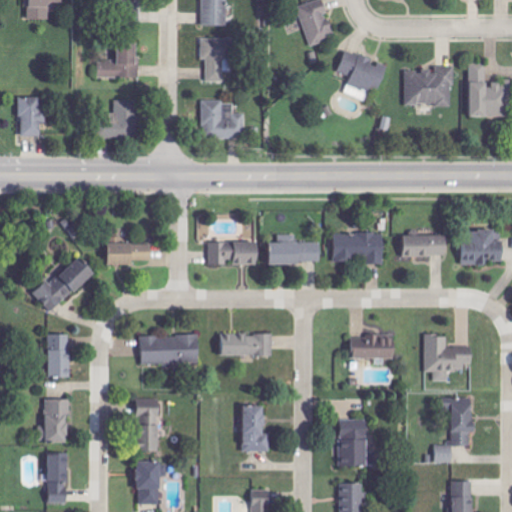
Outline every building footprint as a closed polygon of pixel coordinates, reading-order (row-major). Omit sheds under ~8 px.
[(26,0),(27,20),(50,20),(50,5),(64,5),(63,0),(26,0)] [(128,0),(128,22),(141,22),(140,0),(128,0)] [(229,0),(204,0),(205,26),(230,26),(229,0)] [(325,0),(322,0),(300,7),(312,46),(337,38),(325,0)] [(203,60),(208,60),(207,82),(224,82),(225,59),(234,59),(235,39),(203,38),(203,60)] [(140,44),(120,43),(119,61),(100,60),(99,77),(140,78),(140,44)] [(340,72),(353,77),(346,93),(367,101),(373,85),(382,88),(391,65),(378,60),(377,61),(349,49),(340,72)] [(472,117),(511,117),(511,80),(490,81),(490,63),(472,63),(472,117)] [(407,70),(407,106),(455,106),(455,66),(437,66),(437,70),(407,70)] [(48,123),(47,110),(43,110),(43,97),(21,98),(22,137),(43,136),(42,123),(48,123)] [(138,100),(115,100),(115,124),(104,124),(104,138),(138,138),(138,100)] [(235,114),(235,102),(204,101),(203,137),(246,138),(247,114),(235,114)] [(56,220),(60,217),(65,225),(61,228),(56,220)] [(41,220),(47,219),(49,226),(42,228),(41,220)] [(62,228),(68,237),(77,231),(70,221),(62,228)] [(70,229),(76,239),(85,233),(80,223),(70,229)] [(497,230),(470,230),(470,240),(464,240),(464,265),(489,265),(489,261),(506,261),(506,241),(497,241),(497,230)] [(143,258),(143,244),(124,244),(124,242),(114,242),(114,234),(112,233),(106,233),(104,235),(104,242),(101,242),(101,263),(124,264),(124,258),(143,258)] [(335,261),(368,261),(368,264),(387,264),(387,234),(335,234),(335,261)] [(450,235),(404,236),(404,257),(450,256),(450,235)] [(211,243),(211,265),(228,264),(261,263),(261,242),(211,243)] [(273,242),(272,263),(323,264),(323,243),(273,242)] [(87,272),(72,256),(53,274),(52,273),(42,282),(40,279),(26,291),(44,310),(66,290),(67,291),(87,272)] [(41,333),(63,333),(62,349),(64,349),(64,377),(41,377),(41,333)] [(275,334),(223,335),(223,357),(275,356),(275,334)] [(143,337),(143,365),(202,363),(201,335),(143,337)] [(377,360),(377,365),(386,365),(386,359),(397,360),(398,337),(355,335),(354,359),(377,360)] [(427,373),(435,373),(435,382),(450,382),(450,370),(467,370),(467,365),(475,365),(475,351),(450,351),(450,336),(427,336),(427,373)] [(455,463),(455,447),(472,446),(472,432),(477,432),(476,398),(445,399),(445,410),(453,410),(454,446),(436,446),(436,463),(455,463)] [(47,400),(48,426),(40,426),(40,443),(71,442),(71,399),(47,400)] [(141,452),(162,451),(162,399),(141,400),(141,452)] [(267,406),(246,406),(245,452),(272,452),(272,433),(267,433),(267,406)] [(341,466),(379,466),(379,452),(369,452),(369,421),(341,421),(341,466)] [(70,504),(70,454),(50,455),(51,504),(70,504)] [(163,476),(169,476),(169,462),(140,462),(140,505),(163,504),(163,476)] [(475,511),(476,482),(455,482),(454,511),(475,511)] [(365,511),(366,483),(343,483),(342,511),(365,511)] [(273,511),(273,490),(254,491),(254,511),(273,511)]
